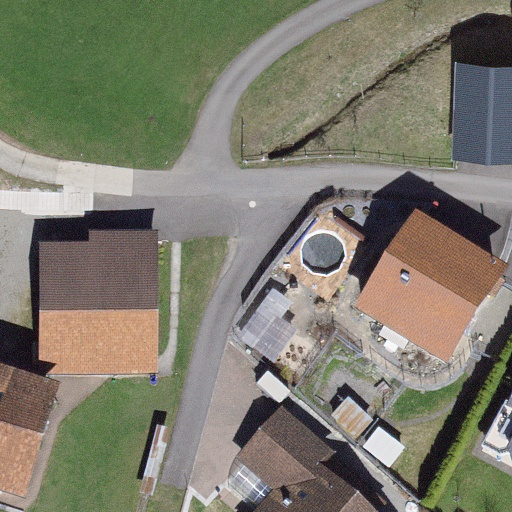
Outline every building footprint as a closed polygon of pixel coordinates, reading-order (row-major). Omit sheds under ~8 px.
[(511,62),(459,59),(454,156),(511,159),(511,62)] [(418,224),(352,319),(439,379),(505,285),(418,224)] [(77,263),(20,262),(20,395),(144,396),(144,247),(77,247),(77,263)] [(0,472),(19,408),(0,402),(0,472)] [(511,409),(485,461),(511,475),(511,409)] [(270,508),(267,511),(326,511),(304,494),(329,464),(271,419),(227,474),(270,508)]
